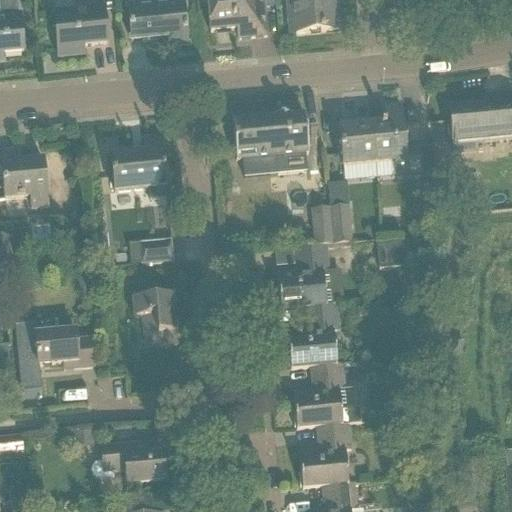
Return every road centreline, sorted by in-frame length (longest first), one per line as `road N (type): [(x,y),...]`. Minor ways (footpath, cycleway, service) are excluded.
road 1 (residential): [(188,407),(208,392),(201,338),(215,316),(181,90)]
road 2 (residential): [(371,71),(181,90)]
road 3 (residential): [(181,90),(0,107)]
road 4 (residential): [(273,511),(267,440),(192,447)]
road 5 (residential): [(511,51),(371,71)]
